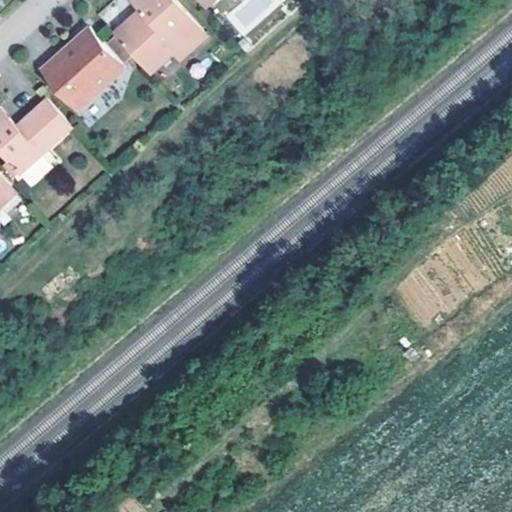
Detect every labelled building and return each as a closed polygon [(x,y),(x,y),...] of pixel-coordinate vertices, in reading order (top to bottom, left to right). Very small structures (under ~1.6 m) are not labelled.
[(113,38),(146,75),(168,55),(180,68),(208,44),(169,0),(126,0),(138,15),(113,38)] [(192,0),(205,14),(220,0),(192,0)] [(59,59),(40,76),(76,116),(122,74),(90,38),(62,62),(59,59)] [(73,132),(47,104),(17,130),(0,112),(0,156),(20,179),(73,132)] [(0,201),(10,191),(0,179),(0,201)]
